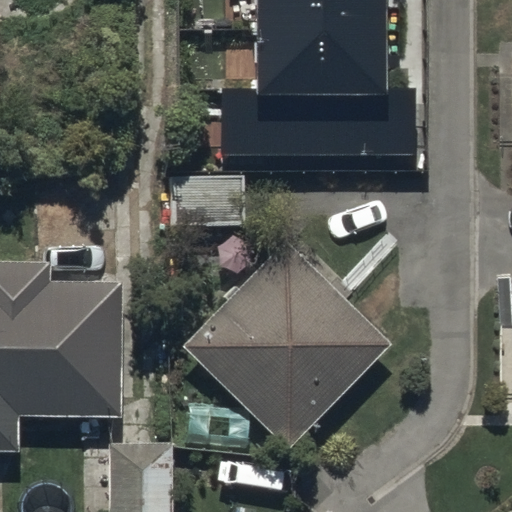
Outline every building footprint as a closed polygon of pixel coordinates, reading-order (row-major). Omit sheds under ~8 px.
[(225,88),(226,154),(414,153),(414,89),(386,90),(385,0),(258,0),(259,88),(225,88)] [(241,171),(170,173),(171,227),(242,225),(241,171)] [(182,345),(286,444),(386,339),(283,240),(182,345)] [(14,411),(116,410),(115,276),(48,276),(48,258),(0,258),(0,446),(14,446),(14,411)] [(102,511),(169,511),(169,440),(102,441),(102,511)]
